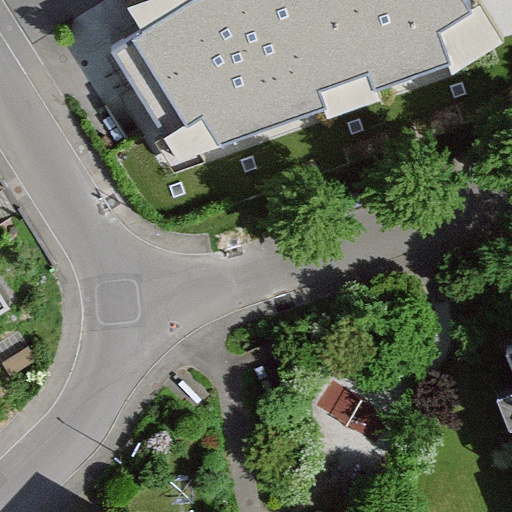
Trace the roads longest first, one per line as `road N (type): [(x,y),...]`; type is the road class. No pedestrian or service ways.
road 1 (residential): [(511,191),(139,311)]
road 2 (residential): [(0,84),(139,311)]
road 3 (residential): [(139,311),(81,422),(0,502)]
